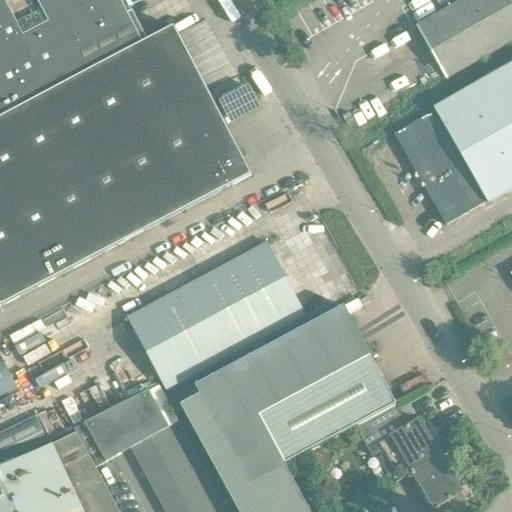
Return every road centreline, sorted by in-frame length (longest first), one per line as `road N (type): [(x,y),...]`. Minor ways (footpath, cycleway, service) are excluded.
road 1 (unclassified): [(511,466),(235,0)]
road 2 (unknown): [(394,267),(511,202)]
